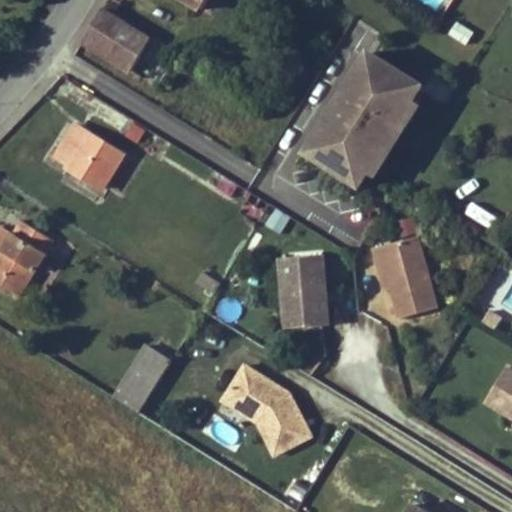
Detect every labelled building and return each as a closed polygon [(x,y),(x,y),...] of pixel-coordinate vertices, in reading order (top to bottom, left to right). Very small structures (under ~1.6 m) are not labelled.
[(131,71),(151,39),(103,10),(83,41),(131,71)] [(457,24),(450,37),(465,46),(473,35),(457,24)] [(345,94),(353,99),(341,118),(332,113),(307,153),(360,187),(370,171),(368,165),(382,143),(388,142),(394,132),(393,126),(408,104),(413,102),(423,87),(370,53),(345,94)] [(345,94),(332,113),(341,118),(353,99),(345,94)] [(368,165),(370,171),(376,175),(419,106),(413,102),(408,104),(393,126),(394,132),(388,142),(382,143),(368,165)] [(166,139),(130,117),(118,135),(154,158),(166,139)] [(103,189),(124,154),(78,125),(58,157),(71,165),(70,168),(103,189)] [(270,204),(239,185),(233,194),(264,214),(270,204)] [(417,219),(396,220),(397,237),(418,236),(417,219)] [(12,232),(0,251),(0,282),(22,296),(48,254),(45,252),(53,239),(23,221),(15,233),(12,232)] [(420,235),(376,249),(381,266),(388,264),(396,288),(406,318),(443,306),(420,235)] [(283,257),(288,327),(329,324),(324,254),(283,257)] [(482,303),(511,318),(511,256),(506,254),(482,303)] [(388,264),(381,266),(389,289),(396,288),(388,264)] [(214,293),(221,282),(203,271),(196,283),(214,293)] [(146,402),(172,360),(147,344),(120,386),(146,402)] [(246,365),(227,396),(254,413),(276,455),(313,436),(296,403),(290,406),(287,399),(290,393),(246,365)] [(489,401),(511,415),(511,367),(510,367),(489,401)] [(296,403),(290,393),(287,399),(290,406),(296,403)] [(227,396),(224,401),(251,418),(254,413),(227,396)]
